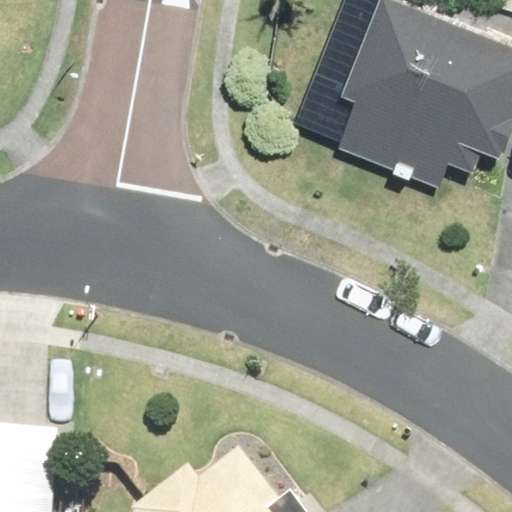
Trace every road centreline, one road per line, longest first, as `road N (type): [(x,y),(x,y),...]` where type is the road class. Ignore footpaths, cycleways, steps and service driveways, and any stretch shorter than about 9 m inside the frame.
road 1 (residential): [(102,252),(307,321),(475,399),(511,428)]
road 2 (residential): [(102,252),(157,0)]
